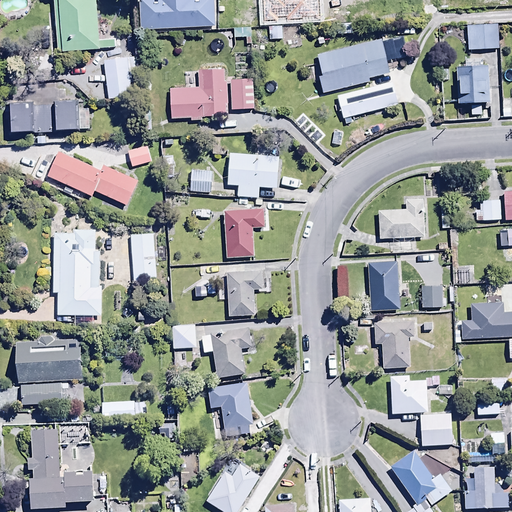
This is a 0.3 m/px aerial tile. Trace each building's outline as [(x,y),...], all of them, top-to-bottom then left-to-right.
[(96,0),(52,0),(57,54),(115,49),(115,41),(99,42),(96,0)] [(138,0),(140,22),(215,18),(214,0),(138,0)] [(262,13),(262,22),(348,19),(347,10),(362,10),(361,0),(243,0),(244,5),(254,5),(255,13),(262,13)] [(465,19),(467,41),(498,40),(497,18),(465,19)] [(233,29),(234,40),(252,40),(252,28),(247,28),(247,22),(239,22),(239,29),(233,29)] [(353,25),(338,26),(338,36),(353,35),(353,25)] [(286,28),(268,29),(268,40),(286,40),(286,28)] [(382,45),(381,41),(317,55),(322,78),(319,78),(323,94),(370,83),(369,79),(389,74),(388,70),(398,68),(392,42),(382,45)] [(129,52),(103,54),(107,94),(132,92),(129,52)] [(170,80),(171,111),(228,108),(226,59),(197,60),(197,79),(170,80)] [(489,104),(488,67),(456,67),(457,105),(469,105),(470,118),(483,118),(483,104),(489,104)] [(255,71),(230,70),(230,102),(254,103),(255,71)] [(392,85),(336,98),(341,120),(397,108),(392,85)] [(55,106),(11,106),(11,133),(33,133),(33,135),(58,135),(58,132),(77,131),(77,103),(55,103),(55,106)] [(143,131),(154,131),(154,112),(143,111),(143,131)] [(342,133),(333,132),(331,146),(341,147),(342,133)] [(280,147),(229,145),(228,177),(237,177),(237,189),(259,190),(259,179),(278,180),(280,147)] [(127,153),(131,171),(154,165),(149,147),(127,153)] [(100,172),(59,153),(48,177),(92,198),(95,192),(127,207),(139,183),(103,166),(100,172)] [(191,161),(189,184),(215,187),(218,164),(191,161)] [(504,211),(511,210),(511,180),(501,181),(504,211)] [(499,210),(499,190),(480,190),(480,210),(499,210)] [(425,238),(423,200),(405,201),(406,211),(378,212),(379,239),(393,239),(394,253),(416,252),(415,238),(425,238)] [(266,201),(224,203),(226,249),(255,248),(254,221),(267,220),(266,201)] [(449,202),(440,203),(441,230),(450,230),(449,202)] [(511,218),(502,218),(502,236),(511,236),(511,218)] [(73,235),(53,235),(53,294),(58,294),(58,317),(101,317),(101,288),(99,288),(99,252),(94,252),(95,232),(73,231),(73,235)] [(154,235),(130,237),(133,287),(157,286),(154,235)] [(399,311),(397,263),(367,265),(369,312),(399,311)] [(262,273),(226,275),(228,319),(256,318),(254,291),(263,291),(262,273)] [(442,277),(419,277),(419,299),(442,299),(442,277)] [(214,286),(198,288),(199,296),(215,295),(215,293),(217,293),(217,289),(215,289),(214,286)] [(463,339),(511,335),(511,312),(504,312),(504,301),(471,303),(472,321),(462,321),(463,339)] [(145,323),(145,329),(165,329),(165,317),(145,317),(145,313),(137,314),(137,323),(145,323)] [(413,320),(373,321),(374,343),(382,343),(382,368),(409,367),(408,335),(414,334),(413,320)] [(196,347),(195,324),(173,326),(174,348),(196,347)] [(251,330),(201,339),(204,356),(212,354),(217,382),(244,377),(240,351),(254,349),(251,330)] [(17,345),(18,383),(83,380),(80,342),(54,344),(54,341),(51,338),(42,339),(40,342),(37,342),(37,344),(17,345)] [(390,376),(391,413),(427,412),(426,380),(410,380),(410,375),(390,376)] [(68,385),(20,386),(21,407),(61,406),(61,402),(67,402),(66,390),(68,390),(68,385)] [(248,385),(207,390),(210,412),(221,411),(224,432),(240,430),(241,438),(250,437),(249,427),(253,426),(248,385)] [(476,406),(496,405),(496,394),(475,395),(476,406)] [(102,420),(143,419),(143,402),(102,402),(102,420)] [(500,405),(477,407),(478,418),(501,416),(500,405)] [(46,415),(46,423),(65,422),(65,414),(46,415)] [(449,414),(421,416),(423,448),(451,446),(449,414)] [(174,426),(159,427),(159,437),(164,436),(165,443),(175,443),(174,426)] [(59,481),(58,432),(31,433),(31,459),(28,459),(28,473),(33,473),(33,482),(30,482),(31,511),(67,510),(67,505),(94,504),(93,474),(65,475),(65,481),(59,481)] [(504,455),(503,434),(490,435),(490,447),(479,447),(480,456),(504,455)] [(413,453),(389,470),(415,506),(412,508),(413,510),(410,511),(431,511),(429,509),(452,492),(440,475),(433,481),(413,453)] [(220,511),(237,511),(259,477),(240,466),(232,479),(224,474),(206,504),(220,511)] [(371,511),(371,500),(339,501),(339,511),(371,511)]
